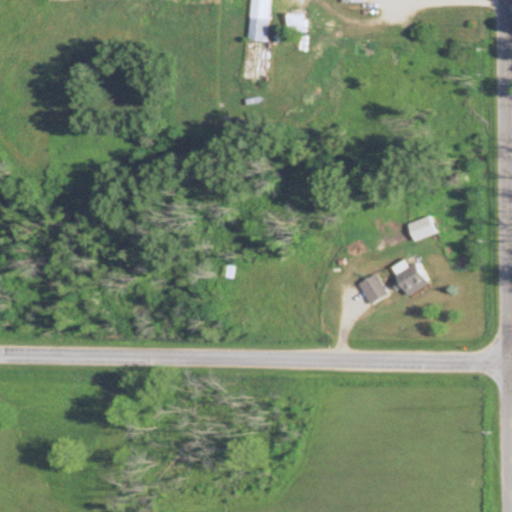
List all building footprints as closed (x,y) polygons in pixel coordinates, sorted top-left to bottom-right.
[(273,0),(254,0),(252,39),(271,40),(273,0)] [(308,32),(308,13),(290,13),(290,32),(308,32)] [(154,26),(154,17),(142,17),(142,26),(154,26)] [(417,241),(439,235),(433,216),(411,223),(417,241)] [(409,298),(433,283),(420,262),(396,277),(409,298)] [(391,296),(382,274),(364,282),(373,304),(391,296)]
